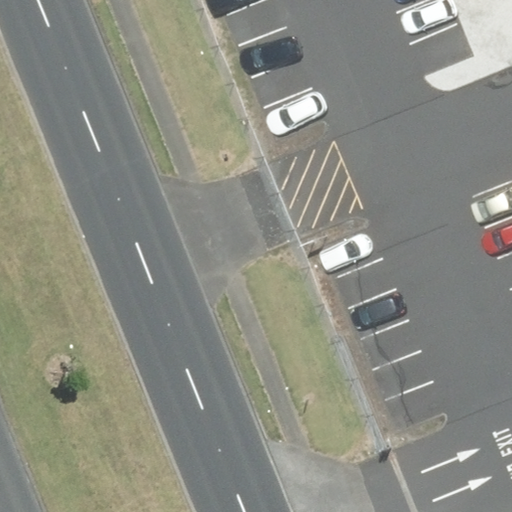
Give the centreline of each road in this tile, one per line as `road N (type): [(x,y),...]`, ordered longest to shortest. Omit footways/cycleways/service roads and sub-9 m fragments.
road 1 (primary): [(39,0),(248,511)]
road 2 (unknown): [(511,450),(464,420),(422,336),(372,178)]
road 3 (unknown): [(372,178),(300,0)]
road 4 (unknown): [(372,178),(511,141)]
